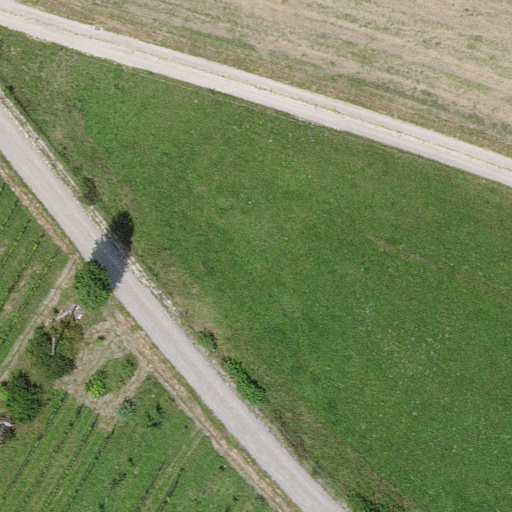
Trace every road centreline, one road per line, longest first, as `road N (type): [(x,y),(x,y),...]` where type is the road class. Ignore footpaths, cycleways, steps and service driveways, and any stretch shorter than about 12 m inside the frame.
road 1 (track): [(0,12),(511,173)]
road 2 (track): [(0,117),(259,436),(344,511)]
